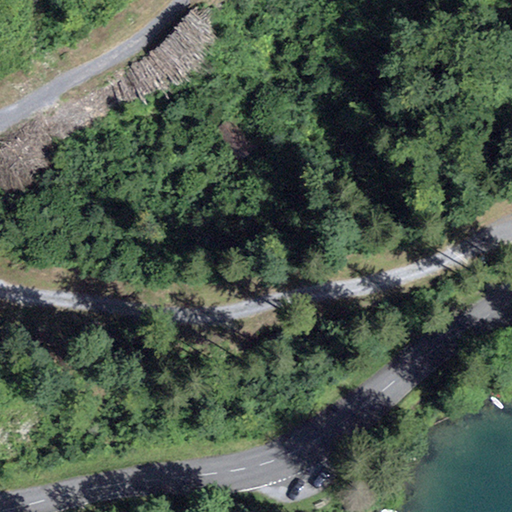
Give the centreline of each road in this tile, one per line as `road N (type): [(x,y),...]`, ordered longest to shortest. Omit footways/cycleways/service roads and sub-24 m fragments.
road 1 (tertiary): [(5,511),(294,453),(511,298)]
road 2 (track): [(511,226),(401,275),(225,314),(19,294),(0,284)]
road 3 (track): [(0,122),(128,49),(187,0)]
